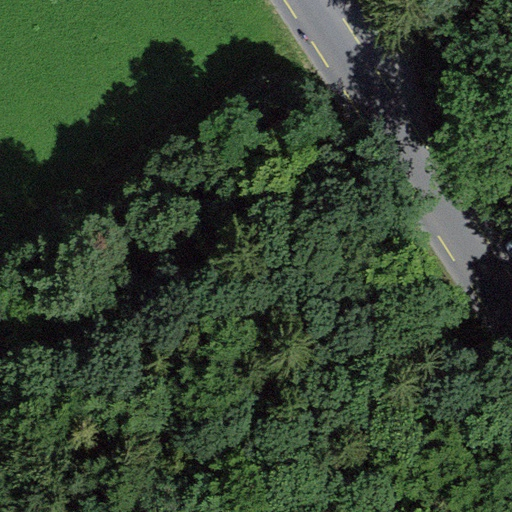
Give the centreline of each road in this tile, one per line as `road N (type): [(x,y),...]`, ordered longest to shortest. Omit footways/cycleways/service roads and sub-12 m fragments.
road 1 (tertiary): [(511,314),(308,0)]
road 2 (track): [(511,77),(407,152)]
